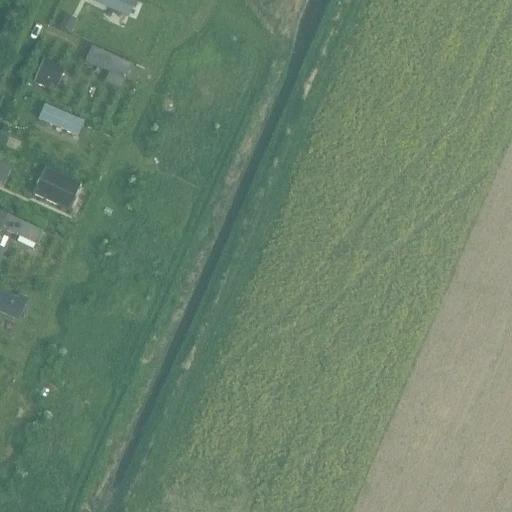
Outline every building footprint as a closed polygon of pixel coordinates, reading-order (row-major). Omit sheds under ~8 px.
[(80,0),(80,1),(100,8),(103,0),(80,0)] [(65,14),(60,26),(69,31),(75,18),(65,14)] [(43,61),(32,84),(46,90),(49,84),(57,87),(64,70),(43,61)] [(45,105),(36,122),(75,141),(84,123),(45,105)] [(2,135),(0,139),(0,143),(17,151),(21,143),(2,135)] [(0,164),(0,184),(3,185),(10,169),(0,164)] [(45,169),(33,195),(57,207),(64,193),(75,198),(80,185),(45,169)] [(0,212),(0,229),(36,246),(42,233),(0,212)] [(0,291),(0,312),(18,321),(28,299),(20,296),(18,300),(0,291)]
